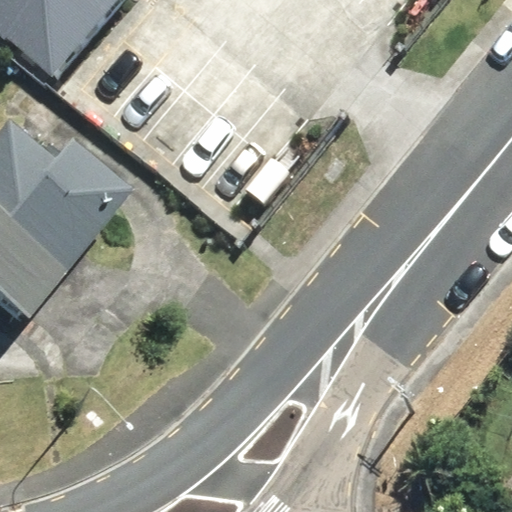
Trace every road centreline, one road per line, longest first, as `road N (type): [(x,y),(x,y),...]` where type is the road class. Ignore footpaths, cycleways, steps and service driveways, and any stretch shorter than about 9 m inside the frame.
road 1 (secondary): [(77,511),(191,443),(503,150)]
road 2 (secondary): [(503,150),(310,485)]
